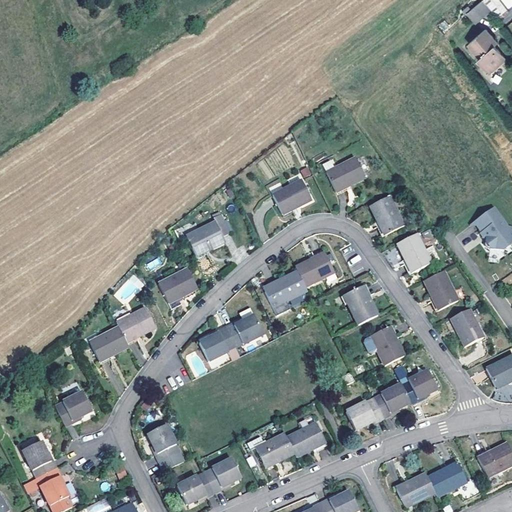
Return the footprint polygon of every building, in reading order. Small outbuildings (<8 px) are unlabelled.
[(492,9),(485,0),(472,11),(479,20),(492,9)] [(500,20),(509,12),(501,1),(501,0),(485,0),(492,9),(500,20)] [(479,20),(472,11),(469,13),(476,22),(479,20)] [(477,53),(494,40),(486,29),(469,43),(477,53)] [(497,44),(494,40),(477,53),(480,57),(478,58),(488,73),(505,60),(495,46),(497,44)] [(366,179),(356,159),(334,171),(330,162),(323,167),(327,175),(336,194),(366,179)] [(303,177),(311,175),(308,167),(300,169),(303,177)] [(270,192),(282,187),(278,180),(267,185),(270,192)] [(312,201),(302,182),(273,196),(283,216),(312,201)] [(405,227),(390,198),(370,207),(385,236),(405,227)] [(494,211),(475,225),(483,235),(482,236),(485,240),(485,241),(486,241),(491,248),(491,251),(502,253),(511,245),(511,229),(505,229),(504,227),(505,226),(494,211)] [(186,238),(196,258),(226,243),(224,238),(231,234),(221,215),(214,218),(216,222),(186,238)] [(433,265),(416,235),(397,245),(413,275),(433,265)] [(325,254),(296,268),(298,273),(305,288),(335,273),(325,254)] [(151,272),(162,263),(158,257),(147,266),(151,272)] [(199,289),(188,270),(159,285),(170,305),(199,289)] [(124,306),(144,284),(133,273),(112,295),(124,306)] [(305,288),(298,273),(268,288),(278,307),(307,292),(305,288)] [(459,303),(444,273),(424,283),(440,312),(459,303)] [(344,297),(358,327),(378,317),(363,288),(344,297)] [(118,328),(126,344),(156,329),(146,309),(116,324),(118,328)] [(485,339),(470,311),(452,320),(467,349),(485,339)] [(254,316),(243,322),(234,326),(233,324),(225,328),(237,350),(264,336),(254,316)] [(126,344),(118,328),(90,343),(100,363),(128,348),(126,344)] [(210,338),(199,344),(209,364),(229,354),(233,362),(241,358),(237,350),(225,328),(218,331),(219,334),(210,338)] [(378,353),(385,367),(391,364),(405,357),(390,328),(370,338),(370,339),(365,341),(364,345),(368,355),(372,356),(378,353)] [(511,385),(511,358),(488,371),(497,389),(508,383),(510,386),(511,385)] [(418,401),(427,397),(438,391),(428,371),(401,385),(411,405),(412,407),(419,404),(418,401)] [(354,382),(350,374),(342,379),(346,386),(354,382)] [(499,392),(510,386),(508,383),(497,389),(499,392)] [(391,415),(400,410),(411,405),(401,385),(373,399),(385,422),(392,418),(391,415)] [(72,423),(82,418),(93,412),(83,393),(54,407),(66,429),(73,425),(72,423)] [(357,433),(367,427),(375,423),(377,426),(385,422),(373,399),(346,412),(357,433)] [(316,423),(286,438),(295,455),(297,459),(327,444),(316,423)] [(163,473),(185,462),(167,426),(148,436),(153,447),(158,456),(155,457),(163,473)] [(266,470),(295,455),(286,438),(284,435),(265,445),(261,438),(248,445),(251,452),(255,449),(266,470)] [(52,463),(47,454),(41,443),(22,453),(36,480),(58,469),(54,462),(52,463)] [(511,467),(511,454),(507,445),(478,459),(488,479),(511,467)] [(221,489),(230,485),(242,480),(232,460),(205,473),(215,495),(223,492),(221,489)] [(457,464),(427,479),(435,495),(437,498),(466,484),(457,464)] [(70,498),(64,487),(59,478),(62,477),(58,469),(36,480),(52,511),(63,511),(72,508),(67,499),(70,498)] [(205,473),(177,487),(187,507),(198,501),(206,497),(207,499),(215,495),(205,473)] [(427,479),(425,475),(396,489),(406,509),(435,495),(427,479)] [(320,503),(324,511),(358,511),(359,511),(349,493),(338,498),(329,503),(327,499),(320,503)] [(0,498),(0,508),(2,511),(9,511),(0,498)] [(83,511),(107,511),(111,511),(106,499),(82,508),(83,511)] [(324,511),(320,503),(313,507),(312,505),(307,507),(302,509),(303,511),(324,511)]
